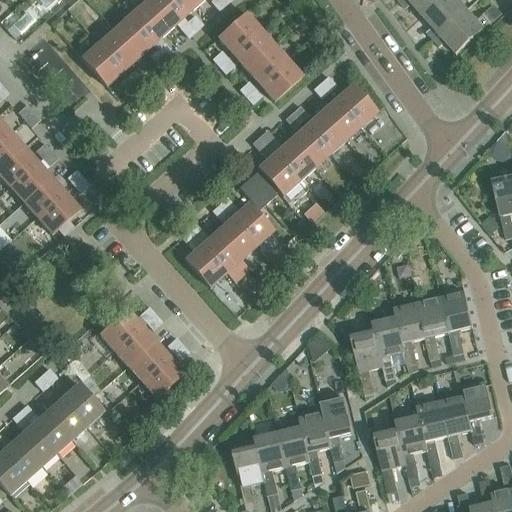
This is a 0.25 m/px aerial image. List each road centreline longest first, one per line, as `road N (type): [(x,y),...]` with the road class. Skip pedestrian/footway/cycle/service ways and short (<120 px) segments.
road 1 (residential): [(251,368),(131,231),(137,209),(210,142),(179,106),(133,149),(98,113),(72,134),(0,54)]
road 2 (residential): [(511,432),(477,283),(416,195)]
road 3 (residential): [(251,368),(416,195)]
road 4 (residential): [(449,150),(338,0)]
road 5 (residential): [(151,475),(251,368)]
road 6 (residential): [(407,511),(511,437)]
